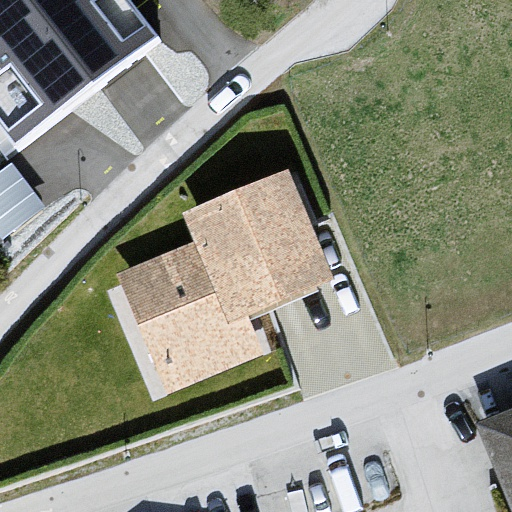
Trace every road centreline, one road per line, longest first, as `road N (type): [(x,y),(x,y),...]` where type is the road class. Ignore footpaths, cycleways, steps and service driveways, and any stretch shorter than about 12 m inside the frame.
road 1 (residential): [(341,0),(113,202),(0,319)]
road 2 (residential): [(511,350),(73,511)]
